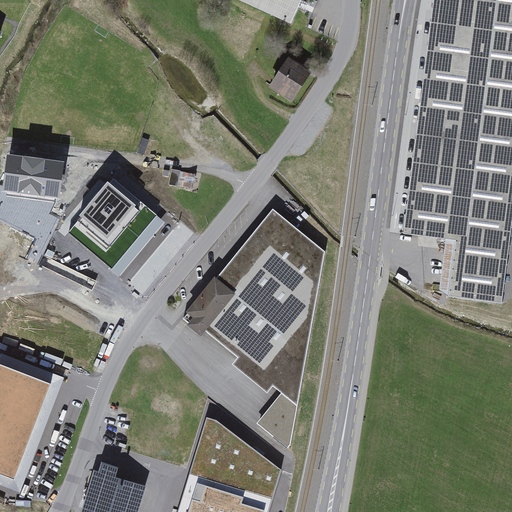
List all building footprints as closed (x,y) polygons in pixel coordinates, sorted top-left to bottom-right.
[(306,0),(228,0),(294,29),(306,0)] [(511,229),(511,0),(433,0),(404,232),(446,236),(439,287),(449,294),(503,301),(511,229)] [(296,94),(313,55),(261,32),(244,70),(296,94)] [(61,165),(10,158),(5,190),(57,197),(61,165)] [(157,216),(113,179),(69,233),(112,269),(157,216)] [(329,255),(275,212),(184,322),(206,339),(209,335),(241,362),(235,369),(271,397),(276,390),(284,396),(259,427),(291,452),(294,449),(302,407),(329,255)] [(29,249),(0,235),(0,270),(6,273),(8,268),(17,273),(29,249)] [(51,384),(0,364),(0,473),(14,479),(51,384)] [(269,511),(282,471),(216,424),(207,421),(179,511),(269,511)] [(119,472),(102,467),(99,475),(95,474),(82,511),(139,511),(146,491),(116,481),(119,472)]
